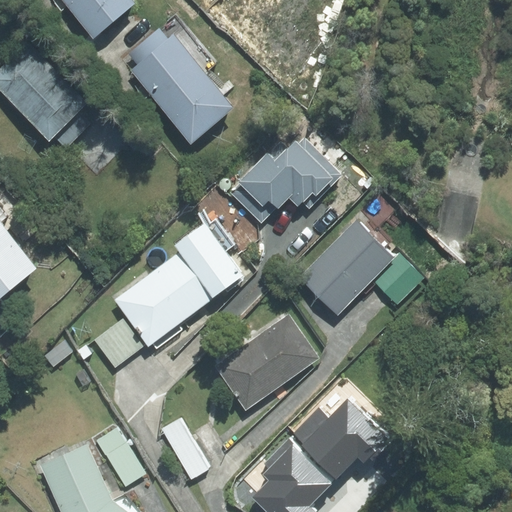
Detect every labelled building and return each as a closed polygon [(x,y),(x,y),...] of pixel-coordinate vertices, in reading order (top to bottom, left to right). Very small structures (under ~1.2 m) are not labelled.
[(69,0),(105,37),(143,0),(69,0)] [(173,36),(165,27),(129,59),(201,138),(243,100),(179,30),(173,36)] [(96,98),(33,38),(0,72),(0,76),(62,134),(96,98)] [(286,138),(236,190),(267,220),(287,200),(289,202),(298,192),(307,200),(310,198),(316,204),(348,171),(310,134),(308,137),(305,135),(298,142),(297,141),(293,144),(286,138)] [(0,206),(0,301),(47,261),(0,206)] [(364,212),(305,272),(345,311),(378,278),(404,252),(364,212)] [(187,247),(121,296),(156,343),(202,309),(223,293),(222,291),(253,268),(215,216),(182,240),(187,247)] [(404,252),(378,278),(391,291),(403,302),(430,275),(405,251),(404,252)] [(295,310),(220,363),(246,399),(252,407),(279,388),(327,354),(295,310)] [(127,316),(100,337),(120,364),(134,354),(148,343),(127,316)] [(318,408),(293,434),(304,444),(303,446),(338,479),(357,459),(364,465),(389,438),(348,398),(329,418),(318,408)] [(183,415),(162,427),(191,478),(201,472),(212,466),(183,415)] [(95,440),(46,463),(68,511),(144,511),(120,495),(95,440)] [(130,440),(110,453),(129,484),(149,471),(130,440)] [(270,481),(254,497),(268,511),(314,511),(316,511),(311,506),(333,483),(290,440),(264,466),(267,469),(263,474),(270,481)]
